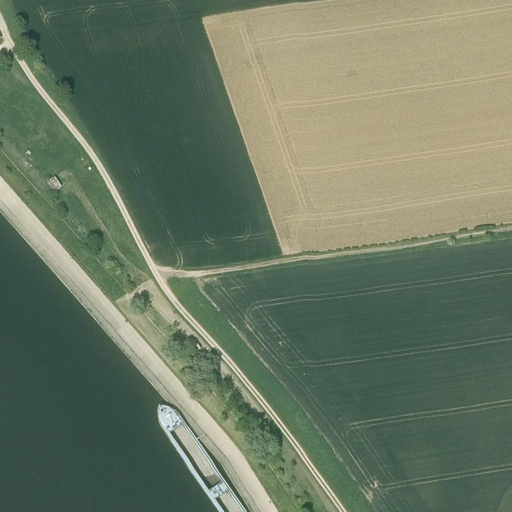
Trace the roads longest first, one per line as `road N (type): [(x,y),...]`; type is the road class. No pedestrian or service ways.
road 1 (track): [(155,270),(511,223)]
road 2 (track): [(155,270),(346,511)]
road 3 (track): [(2,26),(93,153),(155,270)]
